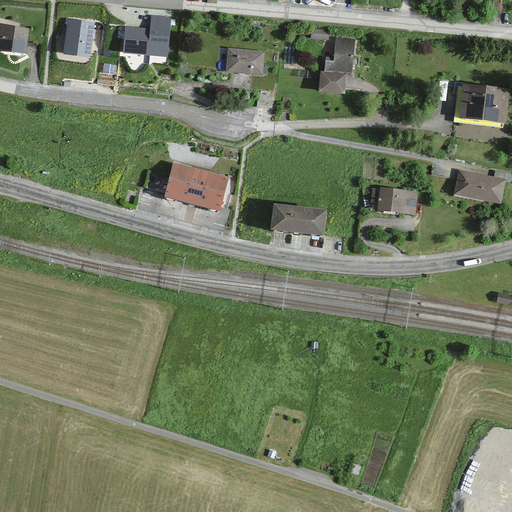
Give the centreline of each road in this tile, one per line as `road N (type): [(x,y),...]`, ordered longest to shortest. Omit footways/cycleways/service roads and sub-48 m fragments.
road 1 (unclassified): [(511,249),(374,268),(303,261),(0,184)]
road 2 (unclassified): [(406,511),(0,380)]
road 3 (residential): [(154,0),(511,32)]
road 4 (residential): [(0,83),(246,122)]
